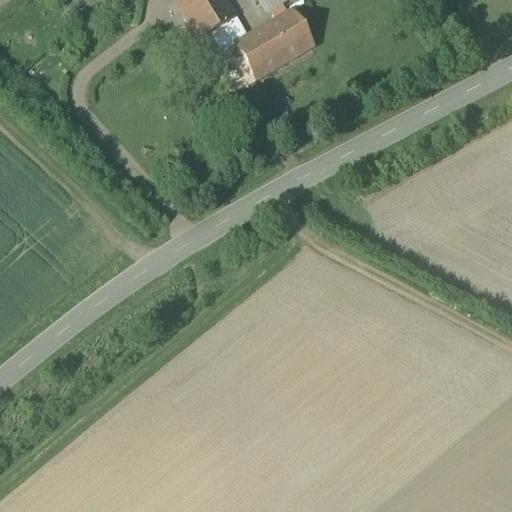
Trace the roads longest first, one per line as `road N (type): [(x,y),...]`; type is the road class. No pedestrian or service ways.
road 1 (tertiary): [(0,383),(191,244),(511,70)]
road 2 (track): [(274,196),(304,239),(511,353)]
